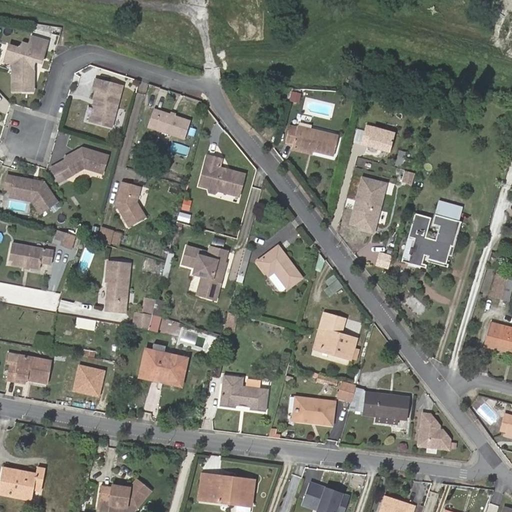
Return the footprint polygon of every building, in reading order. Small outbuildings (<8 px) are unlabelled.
[(27,43),(46,48),(48,40),(29,35),(27,43)] [(19,48),(9,45),(5,60),(19,64),(19,67),(14,67),(14,89),(35,89),(35,67),(31,67),(31,63),(32,58),(42,61),(46,48),(27,43),(23,42),(19,48)] [(123,86),(97,78),(94,87),(98,88),(95,98),(100,99),(94,121),(112,126),(123,86)] [(300,95),(291,92),(289,101),(297,103),(300,95)] [(169,115),(166,114),(149,109),(144,126),(180,137),(185,120),(169,115)] [(293,146),(314,151),(334,157),(339,137),(298,126),(298,127),(290,125),(286,141),(294,143),(293,146)] [(396,134),(367,126),(361,144),(390,153),(396,134)] [(312,156),(314,151),(293,146),(291,150),(312,156)] [(108,155),(82,148),(64,158),(66,160),(58,165),(65,179),(84,168),(103,173),(108,155)] [(400,152),(395,166),(402,168),(406,154),(400,152)] [(218,158),(203,154),(196,184),(207,187),(208,192),(212,193),(216,189),(235,195),(240,174),(215,167),(218,158)] [(65,179),(58,165),(50,169),(58,183),(65,179)] [(411,186),(415,174),(404,171),(401,183),(411,186)] [(8,176),(5,188),(20,191),(24,199),(32,201),(40,212),(56,202),(44,183),(8,176)] [(373,234),(386,185),(362,179),(350,225),(360,228),(360,231),(373,234)] [(117,200),(115,200),(114,205),(127,226),(143,217),(134,201),(138,186),(120,181),(117,195),(118,196),(119,198),(117,200)] [(438,202),(435,215),(458,221),(461,208),(438,202)] [(462,222),(435,215),(432,226),(438,228),(435,239),(426,237),(431,218),(415,214),(408,239),(413,240),(408,260),(422,263),(424,255),(428,257),(428,258),(446,263),(449,254),(452,255),(462,222)] [(95,239),(95,241),(103,244),(107,230),(98,228),(95,239)] [(61,240),(64,232),(57,230),(54,238),(61,240)] [(112,246),(115,233),(107,230),(103,244),(112,246)] [(69,247),(73,235),(64,232),(61,240),(60,245),(69,247)] [(8,263),(24,266),(29,267),(40,269),(41,262),(51,264),(53,251),(12,243),(8,263)] [(213,301),(225,265),(223,264),(227,252),(210,246),(206,258),(198,256),(199,251),(185,246),(180,263),(193,268),(190,274),(200,277),(193,295),(213,301)] [(302,282),(278,249),(257,265),(267,280),(273,276),(287,294),(302,282)] [(109,276),(109,281),(107,311),(126,313),(129,262),(107,261),(106,276),(109,276)] [(502,276),(497,274),(491,295),(508,300),(511,284),(511,280),(502,278),(502,276)] [(328,297),(342,287),(335,276),(321,286),(328,297)] [(147,329),(154,299),(143,298),(141,312),(133,311),(131,326),(147,329)] [(154,299),(147,329),(157,331),(164,301),(154,298),(154,299)] [(323,313),(314,346),(334,351),(333,354),(350,359),(353,349),(356,339),(340,335),(344,319),(323,313)] [(176,335),(178,325),(163,321),(160,331),(176,335)] [(493,343),(511,347),(511,328),(491,323),(485,346),(492,348),(493,343)] [(39,347),(48,348),(49,339),(40,337),(39,347)] [(511,352),(511,347),(493,343),(492,348),(511,352)] [(334,351),(314,346),(313,349),(333,354),(334,351)] [(83,362),(93,362),(94,349),(84,349),(83,362)] [(353,349),(350,359),(356,360),(359,350),(353,349)] [(187,359),(145,350),(139,378),(181,386),(187,359)] [(16,377),(26,379),(47,382),(50,361),(20,356),(18,366),(10,365),(7,380),(15,382),(16,377)] [(236,404),(250,406),(250,409),(266,411),(268,388),(243,385),(244,376),(225,374),(221,405),(236,407),(236,404)] [(318,374),(316,381),(335,387),(337,380),(318,374)] [(354,394),(356,387),(342,383),(338,397),(352,400),(354,394)] [(366,395),(364,411),(364,415),(375,416),(398,418),(406,419),(408,398),(366,393),(366,395)] [(352,400),(350,409),(364,411),(366,395),(354,394),(352,400)] [(300,418),(302,397),(299,397),(291,396),(289,413),(297,413),(296,420),(317,422),(317,420),(300,418)] [(317,420),(317,422),(334,425),(337,402),(302,397),(300,418),(317,420)] [(450,439),(443,430),(439,429),(439,426),(430,414),(423,413),(420,439),(428,440),(427,446),(449,449),(449,443),(450,439)] [(507,434),(511,416),(511,415),(507,414),(502,433),(507,434)] [(398,418),(375,416),(375,422),(397,425),(398,418)] [(38,482),(46,484),(49,469),(41,468),(39,474),(6,467),(1,493),(34,500),(37,489),(38,482)] [(240,483),(240,479),(204,474),(199,499),(207,500),(210,478),(240,483)] [(255,481),(240,479),(240,483),(210,478),(207,500),(251,507),(255,481)] [(113,504),(141,508),(154,491),(140,480),(133,488),(115,486),(113,504)] [(45,490),(46,484),(38,482),(37,489),(45,490)] [(327,511),(343,511),(349,495),(311,482),(304,504),(327,511)] [(110,503),(112,488),(101,486),(98,509),(109,510),(110,503)] [(379,511),(409,511),(413,503),(382,493),(376,510),(379,511)]
